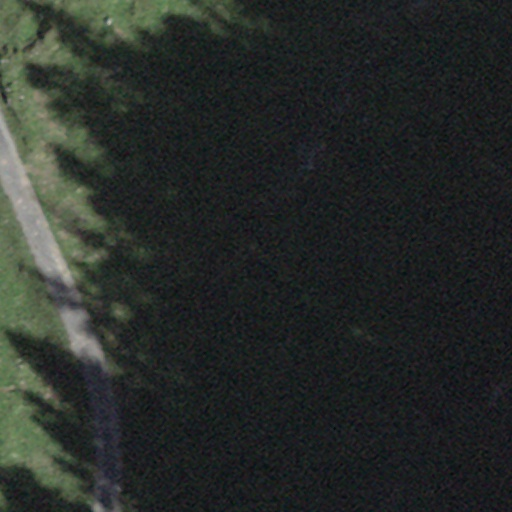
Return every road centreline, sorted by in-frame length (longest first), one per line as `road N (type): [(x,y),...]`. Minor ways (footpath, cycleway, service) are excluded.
road 1 (track): [(87,403),(159,312),(256,211),(393,0)]
road 2 (track): [(87,511),(96,441),(69,322),(0,161)]
